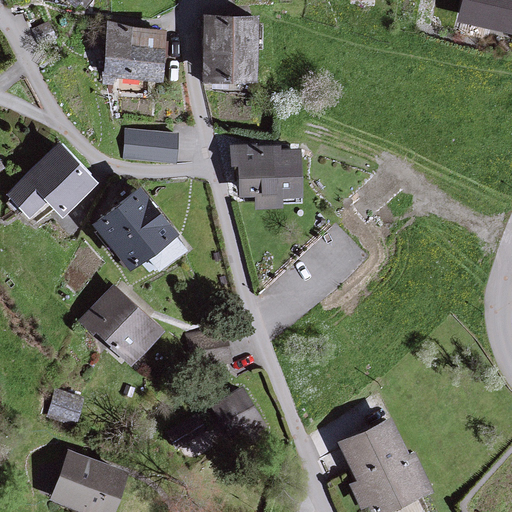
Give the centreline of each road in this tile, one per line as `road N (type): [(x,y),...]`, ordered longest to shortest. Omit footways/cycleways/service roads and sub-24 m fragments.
road 1 (residential): [(325,511),(254,324),(193,66),(190,0)]
road 2 (residential): [(511,366),(499,322),(511,248)]
